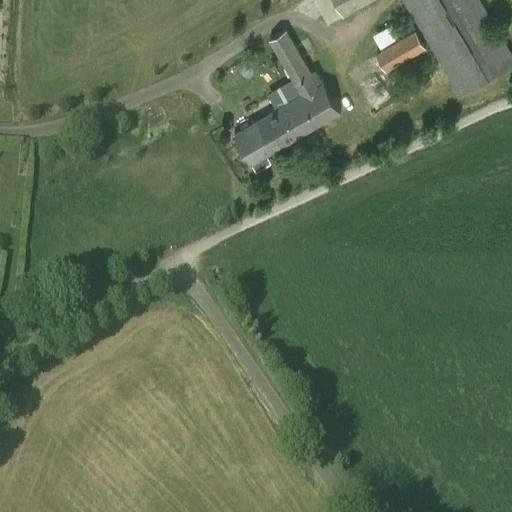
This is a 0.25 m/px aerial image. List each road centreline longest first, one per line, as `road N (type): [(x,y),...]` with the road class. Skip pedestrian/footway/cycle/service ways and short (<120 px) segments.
road 1 (residential): [(0,390),(40,335),(168,270),(183,275),(353,511)]
road 2 (unclassified): [(219,57),(144,98),(59,126),(0,133)]
